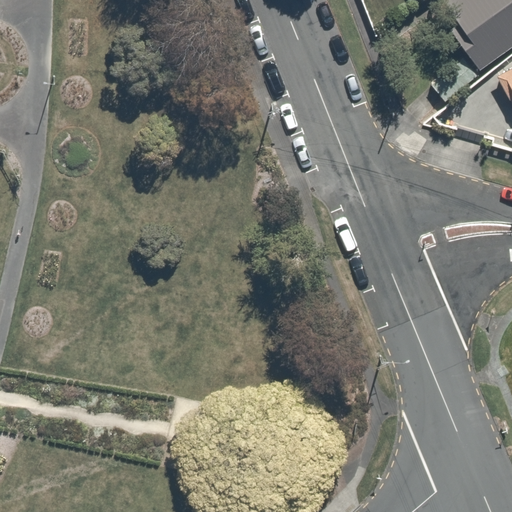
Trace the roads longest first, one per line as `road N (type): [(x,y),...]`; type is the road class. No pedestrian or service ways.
road 1 (unclassified): [(382,250),(283,0)]
road 2 (unclassified): [(470,464),(382,250)]
road 3 (residential): [(511,220),(466,220),(382,250)]
